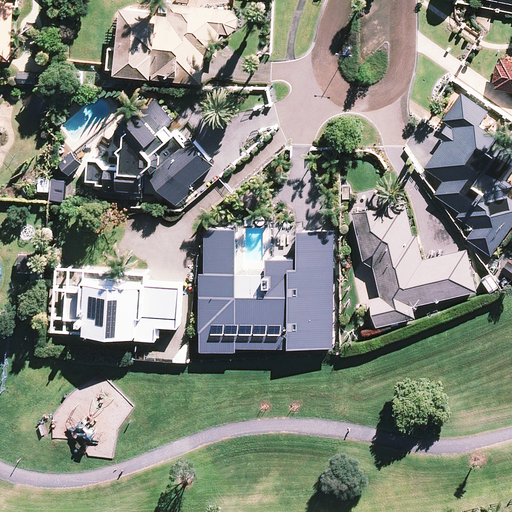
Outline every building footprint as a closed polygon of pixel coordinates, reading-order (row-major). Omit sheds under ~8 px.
[(0,64),(15,66),(19,6),(0,5),(0,64)] [(126,17),(121,81),(207,88),(209,60),(224,61),(225,38),(234,39),(243,32),(244,22),(236,13),(171,8),(170,20),(126,17)] [(511,63),(506,63),(506,67),(502,66),(498,86),(502,87),(501,91),(511,93),(511,63)] [(38,73),(17,72),(16,86),(38,87),(38,73)] [(449,144),(430,171),(449,184),(440,197),(466,215),(463,220),(480,232),(473,242),(495,258),(511,233),(511,198),(511,184),(510,183),(511,179),(511,148),(484,130),(494,115),(467,97),(449,123),(458,130),(457,132),(452,129),(444,141),(449,144)] [(191,191),(217,168),(195,144),(189,149),(172,130),(178,124),(167,111),(131,142),(137,148),(127,157),(129,160),(128,174),(111,173),(103,165),(95,164),(94,178),(93,184),(104,185),(103,188),(111,188),(111,193),(147,195),(148,181),(164,168),(169,174),(173,170),(191,191)] [(85,162),(75,152),(61,166),(71,176),(85,162)] [(266,197),(255,184),(239,197),(250,210),(266,197)] [(417,310),(482,295),(472,253),(428,263),(423,238),(418,239),(411,206),(358,218),(368,263),(380,271),(386,300),(375,303),(382,331),(420,323),(417,310)] [(339,355),(339,234),(303,234),(303,259),(272,259),(272,303),(241,303),(240,234),(212,234),(212,279),(207,279),(207,355),(241,355),(241,351),(294,351),(294,355),(339,355)] [(181,334),(184,295),(146,292),(147,286),(93,282),(89,340),(158,345),(159,332),(181,334)]
